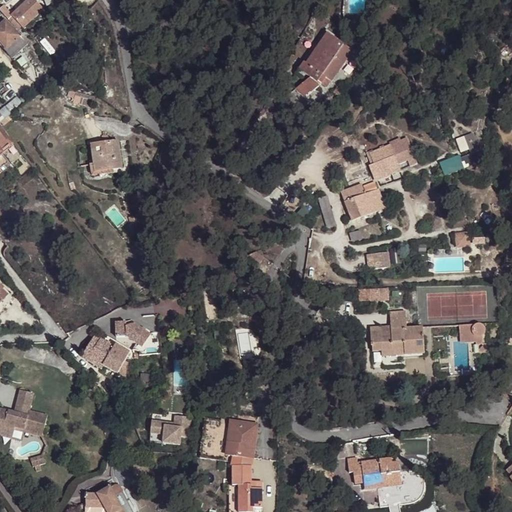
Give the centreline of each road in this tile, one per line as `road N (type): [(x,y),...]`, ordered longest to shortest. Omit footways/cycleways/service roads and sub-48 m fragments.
road 1 (residential): [(107,0),(139,117),(303,229),(292,423),(302,433),(332,437),(498,410)]
road 2 (unknown): [(47,319),(79,329),(129,309),(171,305)]
